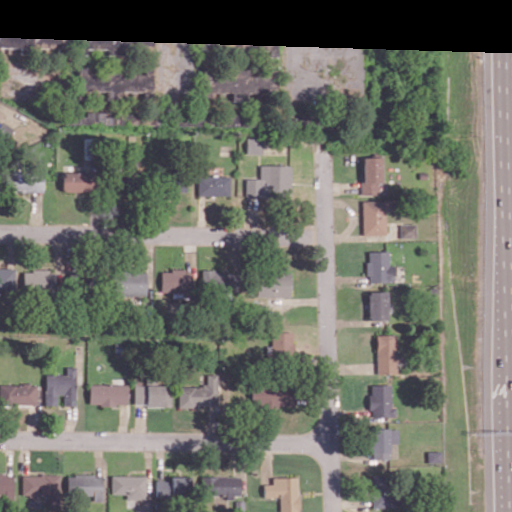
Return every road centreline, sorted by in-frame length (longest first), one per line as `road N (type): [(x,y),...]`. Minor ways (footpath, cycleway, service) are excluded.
road 1 (residential): [(325,149),(333,511)]
road 2 (residential): [(0,437),(332,439)]
road 3 (residential): [(0,233),(327,233)]
road 4 (motorway): [(506,98),(511,254)]
